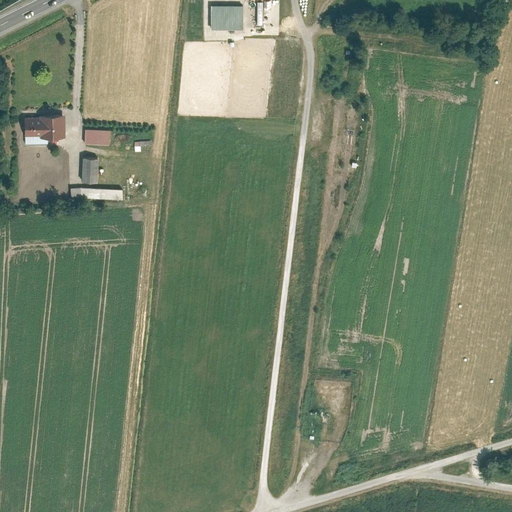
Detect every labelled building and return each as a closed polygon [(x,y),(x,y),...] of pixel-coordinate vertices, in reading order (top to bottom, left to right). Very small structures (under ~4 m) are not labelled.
[(211,6),(211,30),(243,31),(243,6),(211,6)] [(322,118),(324,107),(318,106),(316,117),(322,118)] [(25,136),(41,136),(41,139),(65,139),(65,115),(40,115),(40,118),(25,118),(25,136)] [(87,123),(86,144),(109,145),(110,125),(87,123)] [(78,155),(77,180),(94,180),(95,156),(78,155)] [(119,186),(68,186),(68,197),(119,197),(119,186)]
